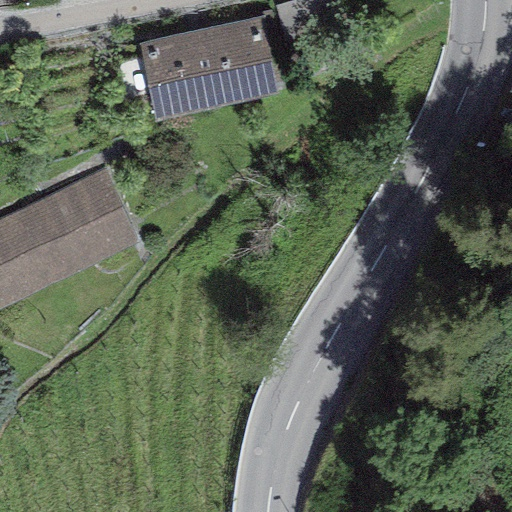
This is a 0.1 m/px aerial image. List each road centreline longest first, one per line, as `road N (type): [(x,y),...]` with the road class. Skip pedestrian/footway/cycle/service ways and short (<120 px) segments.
road 1 (tertiary): [(491,0),(467,96),(286,427),(267,511)]
road 2 (residential): [(153,0),(0,25)]
